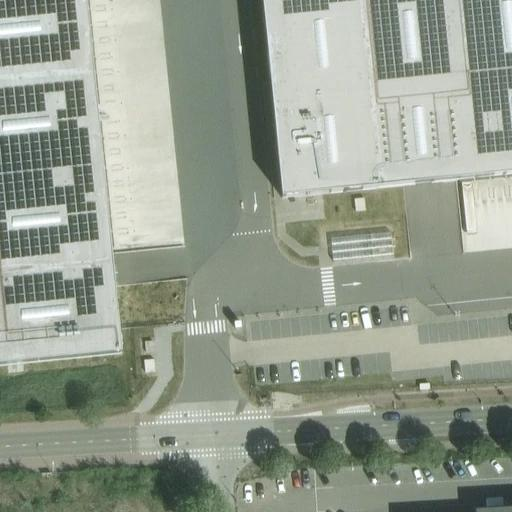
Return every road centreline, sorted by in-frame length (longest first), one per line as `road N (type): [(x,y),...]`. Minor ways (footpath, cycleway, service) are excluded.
road 1 (tertiary): [(210,434),(511,417)]
road 2 (tertiary): [(0,446),(210,434)]
